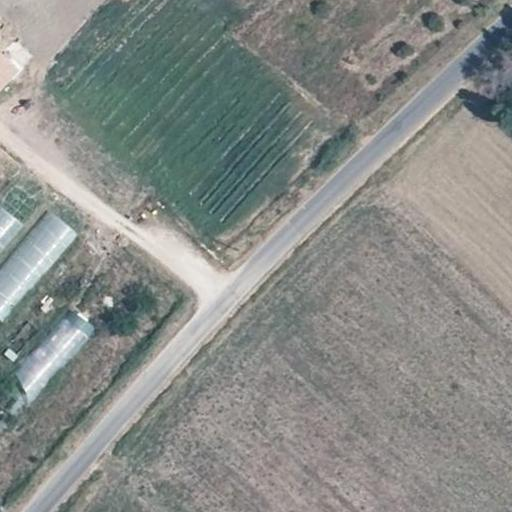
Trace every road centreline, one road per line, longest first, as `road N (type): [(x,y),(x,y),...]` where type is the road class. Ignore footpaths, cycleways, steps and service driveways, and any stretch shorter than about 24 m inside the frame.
road 1 (tertiary): [(43,511),(226,303),(511,31)]
road 2 (track): [(226,303),(0,128)]
